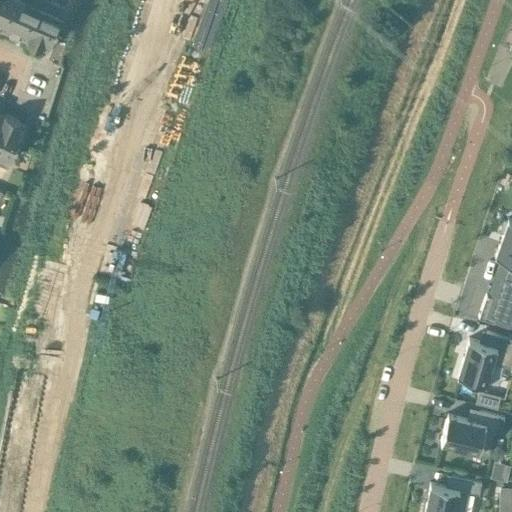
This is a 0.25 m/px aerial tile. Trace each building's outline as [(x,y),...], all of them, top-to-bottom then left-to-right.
[(0,0),(0,27),(7,30),(19,0),(0,0)] [(19,0),(7,30),(26,39),(40,6),(43,0),(19,0)] [(26,39),(25,40),(40,47),(41,45),(47,48),(62,15),(66,6),(50,0),(43,0),(40,6),(26,39)] [(0,125),(0,162),(7,165),(11,156),(25,124),(18,121),(19,119),(5,113),(0,125)] [(486,292),(478,315),(493,320),(511,326),(511,218),(507,217),(507,218),(507,220),(503,219),(500,229),(503,230),(495,253),(494,254),(501,256),(488,293),(486,292)] [(457,373),(457,374),(485,383),(486,381),(485,381),(492,360),(511,366),(511,361),(511,336),(486,329),(483,341),(479,340),(468,336),(468,338),(458,373),(457,373)] [(447,412),(440,440),(441,441),(441,440),(477,450),(478,450),(487,452),(494,426),(500,427),(504,414),(479,408),(476,420),(466,417),(448,412),(447,412)] [(462,511),(468,490),(478,492),(481,479),(452,473),(449,485),(445,484),(430,481),(429,482),(430,482),(423,511),(462,511)]
